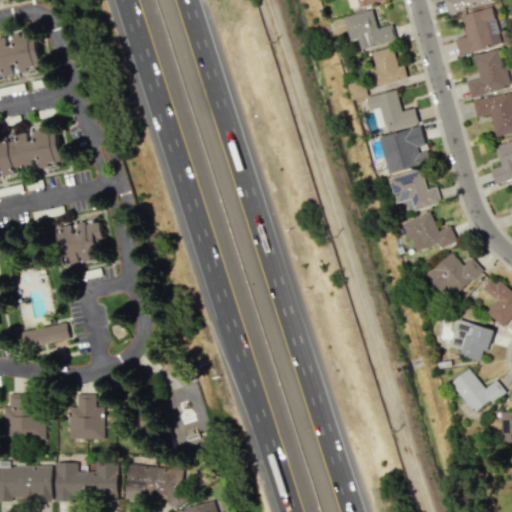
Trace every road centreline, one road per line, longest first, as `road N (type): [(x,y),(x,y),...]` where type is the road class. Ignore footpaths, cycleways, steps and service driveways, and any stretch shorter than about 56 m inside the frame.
road 1 (residential): [(0,20),(41,17),(53,30),(114,184),(143,326),(134,355),(102,370),(73,376),(0,366)]
road 2 (motorway): [(355,511),(189,0)]
road 3 (motorway): [(124,0),(289,511)]
road 4 (residential): [(417,0),(469,189),(511,254)]
